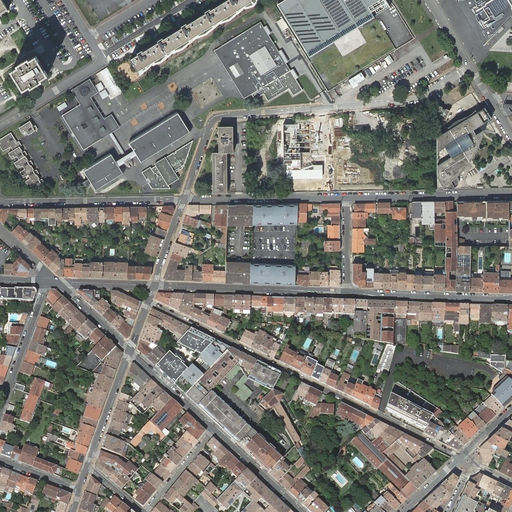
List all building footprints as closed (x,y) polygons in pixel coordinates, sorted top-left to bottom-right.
[(227,0),(130,59),(138,71),(252,1),(251,0),(227,0)] [(385,0),(285,0),(277,5),(309,57),(390,7),(385,0)] [(483,44),(488,39),(486,37),(484,35),(483,33),(481,31),(479,29),(478,27),(476,25),(475,23),(473,20),(472,18),(471,16),(469,14),(468,11),(467,9),(466,6),(465,4),(464,1),(463,0),(460,0),(456,1),(470,23),(483,44)] [(486,37),(488,39),(502,25),(509,18),(511,14),(511,0),(463,0),(464,1),(465,4),(466,6),(467,9),(468,11),(469,14),(471,16),(472,18),(473,20),(475,23),(476,25),(478,27),(479,29),(481,31),(483,33),(484,35),(486,37)] [(288,27),(283,18),(277,21),(282,30),(288,27)] [(245,32),(222,46),(232,63),(238,60),(247,73),(241,77),(251,94),(275,80),(290,70),(260,22),(245,31),(245,32)] [(225,35),(219,38),(222,44),(228,41),(225,35)] [(232,63),(222,46),(214,51),(221,62),(222,65),(244,99),(251,94),(241,77),(247,73),(238,60),(232,63)] [(30,86),(42,79),(48,75),(36,56),(29,60),(18,67),(11,71),(23,90),(30,86)] [(18,67),(29,60),(28,58),(26,60),(23,61),(17,65),(18,67)] [(221,62),(119,125),(120,127),(155,106),(165,121),(167,120),(157,104),(222,65),(221,62)] [(277,92),(287,86),(289,89),(293,96),(303,90),(290,70),(275,80),(251,94),(255,100),(264,94),(268,101),(279,95),(277,92)] [(43,81),(42,79),(30,86),(31,88),(34,86),(39,83),(43,81)] [(71,90),(80,104),(101,139),(109,134),(112,132),(120,127),(119,125),(111,114),(104,119),(91,97),(98,92),(104,88),(100,83),(94,86),(90,79),(77,86),(71,90)] [(279,95),(289,89),(287,86),(277,92),(279,95)] [(108,95),(104,89),(98,93),(102,99),(108,95)] [(64,102),(56,107),(58,111),(67,106),(64,102)] [(502,107),(507,115),(511,111),(511,104),(505,103),(502,107)] [(80,104),(62,115),(83,150),(101,139),(80,104)] [(442,107),(438,105),(434,115),(438,117),(438,115),(442,117),(441,119),(445,120),(449,110),(446,109),(445,110),(442,109),(442,107)] [(484,107),(481,109),(477,112),(470,116),(470,114),(468,115),(464,117),(462,118),(458,119),(455,121),(453,122),(447,127),(448,129),(436,137),(437,189),(441,186),(443,189),(452,189),(455,188),(457,186),(458,182),(458,180),(458,178),(457,176),(459,174),(462,171),(466,166),(470,160),(475,153),(480,150),(478,146),(482,137),(484,129),(476,134),(473,130),(483,123),(488,120),(491,118),(484,107)] [(165,121),(129,143),(135,152),(136,154),(141,162),(190,132),(178,113),(167,120),(165,121)] [(495,132),(488,120),(483,123),(485,126),(489,130),(495,132)] [(28,135),(38,129),(35,125),(33,126),(30,121),(19,128),(22,133),(26,131),(28,135)] [(310,123),(283,123),(283,178),(322,178),(322,165),(310,165),(310,123)] [(213,193),(227,193),(227,153),(233,153),(233,149),(233,139),(233,126),(218,127),(218,138),(218,141),(218,142),(218,153),(212,153),(213,193)] [(127,157),(112,132),(109,134),(124,158),(117,163),(118,165),(122,163),(131,157),(136,154),(135,152),(127,157)] [(33,164),(31,160),(29,162),(25,156),(27,155),(25,151),(23,152),(19,147),(22,145),(19,141),(17,142),(11,133),(0,139),(0,143),(0,146),(3,151),(11,147),(13,151),(8,153),(12,159),(17,156),(19,160),(14,163),(18,169),(22,166),(24,169),(20,172),(23,178),(28,175),(30,179),(26,182),(29,187),(34,184),(36,188),(45,183),(42,179),(40,180),(37,175),(39,173),(37,170),(34,171),(31,165),(33,164)] [(184,165),(193,140),(175,151),(176,152),(174,153),(173,152),(165,157),(155,163),(159,170),(154,173),(150,166),(142,172),(146,179),(148,178),(150,181),(148,182),(152,188),(170,188),(168,184),(164,177),(165,176),(168,181),(170,179),(171,181),(173,179),(172,178),(175,177),(173,174),(175,173),(183,168),(182,167),(184,165)] [(123,173),(111,154),(84,171),(89,179),(91,182),(96,190),(123,173)] [(131,157),(122,163),(129,168),(133,165),(131,157)] [(168,184),(178,178),(175,173),(173,174),(175,177),(172,178),(173,179),(171,181),(170,179),(168,181),(165,176),(164,177),(168,184)] [(457,212),(457,217),(460,217),(463,217),(464,219),(509,218),(509,200),(497,201),(486,201),(475,201),(470,201),(463,201),(460,201),(457,201),(456,202),(457,203),(457,212)] [(448,240),(457,240),(457,212),(452,212),(452,201),(445,202),(445,212),(445,213),(445,219),(445,223),(434,223),(434,229),(435,245),(446,245),(446,240),(445,239),(447,239),(448,240)] [(390,208),(389,202),(377,203),(377,213),(392,212),(392,207),(390,208)] [(422,217),(421,202),(411,202),(411,217),(422,217)] [(429,229),(434,229),(434,223),(434,219),(434,217),(434,212),(434,202),(421,202),(422,217),(422,220),(429,220),(429,223),(429,229)] [(434,219),(434,223),(445,223),(445,219),(445,213),(445,212),(445,202),(440,202),(434,202),(434,212),(439,212),(439,213),(443,213),(443,215),(443,219),(439,219),(439,217),(438,217),(434,217),(434,219)] [(340,225),(340,203),(327,204),(327,205),(328,205),(328,212),(327,212),(327,217),(332,217),(331,225),(340,225)] [(296,204),(253,205),(253,206),(252,225),(295,224),(297,224),(297,222),(297,220),(298,204),(296,204)] [(307,204),(298,204),(297,220),(306,220),(307,211),(307,204)] [(354,204),(354,212),(365,212),(364,204),(354,204)] [(367,212),(375,212),(375,204),(364,204),(365,212),(367,212)] [(227,225),(228,205),(215,205),(215,213),(215,218),(216,218),(216,225),(227,226),(227,225)] [(236,205),(228,205),(227,225),(240,225),(241,207),(241,205),(236,205)] [(241,205),(241,207),(240,225),(252,225),(253,206),(253,205),(241,205)] [(142,206),(138,207),(138,217),(147,217),(147,213),(147,206),(142,206)] [(167,206),(163,206),(162,211),(172,215),(174,209),(172,206),(167,206)] [(188,206),(185,215),(196,219),(198,213),(198,206),(188,206)] [(97,222),(99,222),(98,207),(93,207),(87,207),(87,222),(89,222),(97,222)] [(109,207),(105,207),(105,218),(107,218),(111,218),(115,218),(114,207),(109,207)] [(134,207),(130,207),(130,221),(132,221),(132,217),(138,217),(138,207),(134,207)] [(6,209),(2,209),(0,213),(0,220),(4,224),(8,212),(17,215),(19,208),(14,209),(9,209),(6,209)] [(23,208),(19,208),(17,215),(16,217),(27,219),(27,208),(23,208)] [(44,208),(40,208),(41,217),(41,219),(45,219),(45,221),(48,221),(48,208),(44,208)] [(403,218),(405,218),(405,208),(402,208),(393,208),(393,218),(403,218)] [(160,217),(159,219),(169,223),(172,216),(161,212),(160,217)] [(182,223),(189,225),(195,227),(198,220),(197,219),(196,219),(185,215),(182,223)] [(352,218),(352,228),(365,228),(365,225),(362,225),(362,218),(352,218)] [(159,219),(158,219),(158,220),(159,221),(157,228),(166,231),(169,223),(159,219)] [(19,224),(12,232),(17,237),(24,230),(20,226),(21,224),(20,223),(19,224)] [(227,226),(216,225),(215,228),(222,228),(221,244),(216,244),(216,248),(226,249),(227,226)] [(340,240),(340,225),(331,225),(329,225),(329,241),(340,240)] [(157,228),(157,227),(154,236),(163,239),(166,231),(157,228)] [(352,239),(368,238),(368,231),(368,228),(365,228),(352,228),(352,239)] [(26,236),(29,233),(25,229),(24,230),(17,237),(22,241),(26,236)] [(187,246),(191,233),(180,229),(179,233),(181,233),(177,243),(187,246)] [(148,243),(160,248),(163,239),(154,236),(151,235),(148,243)] [(26,245),(31,240),(26,236),(22,241),(26,245)] [(31,240),(26,245),(32,251),(40,243),(42,242),(35,236),(31,240)] [(364,242),(376,242),(376,238),(368,238),(352,239),(352,252),(364,252),(363,242),(364,242)] [(444,290),(456,291),(456,278),(456,275),(457,245),(457,240),(448,240),(447,239),(445,239),(446,240),(446,245),(445,270),(445,271),(444,290)] [(325,251),(340,251),(340,240),(329,241),(325,241),(325,251)] [(174,247),(172,252),(183,256),(186,257),(189,258),(189,256),(187,255),(188,250),(191,251),(200,254),(203,252),(189,247),(187,246),(177,243),(176,242),(174,247)] [(32,251),(42,260),(49,252),(46,248),(40,243),(32,251)] [(144,252),(148,253),(157,257),(160,248),(148,243),(144,252)] [(463,291),(470,291),(470,278),(470,277),(470,276),(470,273),(470,270),(470,265),(470,261),(471,246),(464,246),(457,245),(456,275),(456,278),(456,291),(463,291)] [(42,260),(48,266),(57,256),(58,255),(54,252),(51,249),(50,250),(49,252),(42,260)] [(172,252),(170,258),(179,262),(180,259),(181,257),(182,258),(186,259),(186,257),(183,256),(172,252)] [(31,267),(20,256),(15,261),(12,264),(12,274),(27,275),(31,267)] [(48,266),(55,272),(61,260),(57,256),(48,266)] [(164,280),(185,281),(185,270),(176,269),(179,262),(170,258),(163,278),(164,280)] [(63,276),(74,277),(74,264),(72,264),(72,259),(66,259),(66,264),(64,264),(63,276)] [(74,277),(82,277),(83,263),(83,259),(75,259),(74,263),(74,264),(74,277)] [(59,276),(63,276),(64,264),(64,260),(61,260),(55,272),(59,276)] [(15,261),(5,261),(5,264),(5,274),(12,274),(12,264),(15,261)] [(90,277),(102,278),(103,262),(90,261),(90,263),(90,277)] [(102,278),(115,278),(115,262),(103,262),(102,278)] [(115,278),(127,278),(128,266),(128,265),(128,263),(115,262),(115,278)] [(238,262),(226,262),(225,270),(225,282),(238,282),(238,262)] [(240,262),(238,262),(238,282),(239,283),(250,283),(251,263),(240,262)] [(82,277),(90,277),(90,263),(83,263),(82,277)] [(292,264),(251,263),(250,283),(291,285),(295,285),(296,265),(292,264)] [(355,287),(365,287),(366,272),(361,272),(361,263),(353,263),(353,284),(355,287)] [(202,281),(213,282),(213,270),(213,264),(202,264),(202,269),(202,281)] [(483,278),(483,292),(498,292),(499,279),(499,272),(499,270),(499,264),(496,264),(496,268),(496,270),(496,272),(486,272),(486,269),(484,269),(484,270),(484,271),(484,274),(483,278)] [(127,278),(135,279),(136,266),(128,266),(127,278)] [(142,279),(144,267),(136,266),(135,279),(142,279)] [(192,266),(192,281),(202,281),(202,269),(198,269),(198,271),(196,271),(197,266),(192,266)] [(151,267),(144,267),(142,279),(149,279),(150,276),(151,267)] [(213,282),(225,282),(225,270),(213,270),(213,282)] [(328,271),(328,286),(340,286),(340,270),(337,270),(337,272),(330,272),(330,270),(328,270),(328,271)] [(433,290),(444,290),(445,271),(445,270),(443,270),(443,271),(443,274),(434,274),(434,275),(433,290)] [(309,285),(320,286),(320,271),(309,271),(309,275),(309,285)] [(320,286),(328,286),(328,271),(320,271),(320,286)] [(365,287),(373,288),(374,272),(366,272),(365,287)] [(373,288),(381,288),(382,273),(374,272),(373,288)] [(389,288),(397,289),(398,272),(390,272),(390,273),(389,288)] [(397,289),(406,289),(406,274),(406,273),(398,272),(397,289)] [(422,289),(433,290),(434,275),(434,274),(434,273),(429,272),(427,272),(425,272),(422,272),(422,274),(422,275),(422,289)] [(381,288),(389,288),(390,273),(382,273),(381,288)] [(470,291),(483,292),(483,278),(484,274),(481,274),(481,277),(472,277),(472,274),(470,273),(470,276),(470,277),(470,278),(470,291)] [(406,289),(414,289),(414,274),(406,274),(406,289)] [(414,289),(422,289),(422,275),(422,274),(414,274),(414,289)] [(303,285),(309,285),(309,275),(298,275),(297,283),(299,283),(302,283),(303,283),(303,285)] [(499,279),(498,292),(511,292),(511,279),(509,279),(499,279)] [(15,295),(15,288),(8,288),(7,299),(12,300),(16,300),(16,295),(15,295)] [(23,300),(24,288),(15,288),(15,295),(16,295),(16,300),(18,300),(23,300)] [(33,289),(24,288),(23,300),(23,301),(23,303),(32,304),(33,301),(36,293),(36,292),(36,291),(35,291),(35,290),(34,289),(33,289)] [(50,289),(46,301),(53,307),(63,297),(55,289),(50,289)] [(100,299),(100,291),(95,291),(79,290),(77,293),(88,303),(92,299),(94,299),(100,299)] [(116,292),(111,291),(111,301),(122,307),(123,305),(127,296),(119,292),(118,292),(116,292)] [(155,300),(169,307),(173,294),(158,293),(155,300)] [(173,294),(169,307),(179,312),(181,303),(184,294),(173,294)] [(195,295),(184,294),(181,303),(192,306),(195,295)] [(207,307),(206,307),(206,295),(195,295),(192,306),(189,317),(199,322),(204,312),(207,307)] [(224,296),(214,295),(213,306),(216,306),(222,307),(224,307),(224,296)] [(141,303),(127,296),(123,305),(128,308),(131,309),(129,312),(136,315),(141,303)] [(234,296),(224,296),(224,307),(224,308),(233,308),(234,296)] [(242,296),(234,296),(233,308),(233,310),(241,310),(242,296)] [(241,310),(241,314),(243,314),(248,314),(250,314),(250,311),(250,307),(250,297),(242,296),(241,310)] [(63,297),(53,307),(52,308),(49,311),(51,312),(54,309),(59,314),(69,303),(63,297)] [(261,297),(250,297),(250,307),(261,307),(261,297)] [(284,298),(272,297),(272,308),(272,312),(283,312),(284,298)] [(295,298),(284,298),(283,312),(295,313),(295,298)] [(305,299),(295,298),(295,313),(294,316),(296,316),(297,313),(303,314),(304,314),(305,299)] [(102,299),(100,299),(94,299),(92,299),(88,303),(93,308),(100,301),(102,299)] [(102,299),(100,301),(93,308),(101,316),(109,308),(110,306),(107,303),(109,302),(107,300),(105,301),(102,299)] [(304,314),(304,316),(306,316),(313,317),(313,314),(314,299),(305,299),(304,314)] [(323,299),(314,299),(313,314),(313,317),(315,317),(321,317),(323,317),(323,314),(323,299)] [(333,300),(323,299),(323,314),(332,314),(333,300)] [(344,300),(333,300),(332,314),(332,318),(338,318),(338,314),(343,314),(344,300)] [(355,301),(344,300),(343,314),(354,315),(354,313),(355,308),(355,301)] [(367,301),(355,301),(355,308),(362,309),(362,313),(354,313),(354,315),(354,327),(353,333),(366,334),(367,301)] [(387,343),(392,344),(394,315),(395,302),(367,301),(366,334),(365,340),(373,341),(387,343)] [(395,345),(396,345),(405,345),(405,341),(407,315),(407,314),(407,302),(395,302),(394,315),(392,344),(395,345)] [(416,321),(419,321),(420,303),(407,302),(407,314),(407,315),(407,319),(416,320),(416,321)] [(78,311),(69,303),(59,314),(56,317),(58,319),(61,316),(62,317),(63,318),(66,321),(65,322),(67,323),(78,311)] [(181,303),(179,312),(189,317),(192,306),(181,303)] [(420,303),(419,321),(424,321),(426,321),(431,321),(432,303),(420,303)] [(432,303),(431,321),(436,321),(436,315),(444,315),(445,304),(432,303)] [(456,304),(445,304),(444,315),(444,319),(444,320),(453,321),(453,327),(455,327),(454,332),(459,332),(459,324),(460,304),(456,304)] [(460,304),(459,324),(468,324),(468,305),(460,304)] [(480,305),(468,305),(468,324),(468,327),(479,327),(479,325),(480,305)] [(492,306),(480,305),(479,325),(480,325),(481,324),(491,324),(491,322),(492,306)] [(495,306),(492,306),(491,322),(495,322),(495,325),(497,325),(497,322),(504,323),(504,325),(506,325),(506,323),(507,306),(495,306)] [(114,313),(109,308),(101,316),(110,324),(118,315),(117,314),(116,315),(114,313)] [(163,323),(165,316),(152,309),(149,316),(163,323)] [(210,315),(205,325),(215,330),(221,318),(224,313),(213,309),(210,315)] [(88,320),(78,311),(67,323),(64,327),(65,328),(67,327),(73,333),(72,334),(72,333),(71,334),(72,336),(77,331),(88,320)] [(134,321),(136,315),(129,312),(128,312),(127,311),(126,311),(124,316),(128,318),(132,320),(134,321)] [(204,312),(199,322),(205,325),(210,315),(204,312)] [(118,315),(110,324),(117,330),(124,322),(120,317),(122,314),(121,313),(118,315)] [(162,325),(163,323),(149,316),(147,323),(157,328),(159,323),(162,325)] [(166,330),(174,320),(165,316),(163,323),(162,325),(161,326),(165,329),(166,330)] [(43,318),(40,317),(36,328),(45,331),(49,332),(56,334),(58,327),(52,321),(51,321),(49,320),(43,318)] [(128,339),(132,328),(127,324),(130,320),(131,321),(132,320),(128,318),(124,322),(117,330),(126,339),(128,339)] [(221,318),(215,330),(224,334),(230,322),(221,318)] [(97,329),(88,320),(77,331),(86,340),(88,337),(89,336),(97,329)] [(173,334),(182,324),(174,320),(166,330),(167,331),(168,329),(173,334)] [(20,336),(24,324),(8,323),(8,335),(20,336)] [(161,335),(162,332),(159,330),(157,328),(147,323),(141,340),(152,344),(157,346),(158,342),(156,341),(158,334),(161,335)] [(175,335),(180,340),(191,328),(182,324),(173,334),(172,335),(174,336),(175,335)] [(45,331),(36,328),(31,342),(42,346),(43,344),(44,340),(42,339),(45,331)] [(177,344),(176,345),(200,357),(216,341),(191,328),(180,340),(177,344)] [(105,337),(97,329),(89,336),(88,337),(91,340),(92,339),(95,342),(94,343),(97,345),(98,344),(105,337)] [(246,329),(240,342),(251,348),(258,334),(256,333),(254,336),(247,332),(248,330),(246,329)] [(258,334),(251,348),(258,351),(264,338),(259,336),(260,334),(258,333),(258,334)] [(17,346),(20,336),(8,335),(7,344),(17,346)] [(264,338),(258,351),(263,354),(271,337),(270,337),(266,335),(264,338)] [(110,341),(105,337),(98,344),(97,345),(94,348),(91,351),(95,354),(102,361),(106,357),(107,356),(116,347),(110,341)] [(271,337),(263,354),(268,356),(276,340),(275,339),(273,338),(271,337)] [(137,350),(146,358),(153,351),(157,346),(152,344),(141,340),(137,349),(137,350)] [(278,341),(276,340),(268,356),(274,359),(280,346),(277,345),(278,342),(278,341)] [(176,383),(174,384),(186,395),(197,383),(227,351),(230,348),(216,341),(200,357),(188,370),(176,383)] [(43,356),(46,348),(42,346),(31,342),(28,351),(39,355),(43,356)] [(384,372),(388,374),(396,345),(395,345),(392,344),(387,343),(376,372),(379,373),(380,371),(384,372)] [(443,346),(443,351),(458,354),(458,348),(443,345),(443,346)] [(155,366),(157,365),(167,354),(165,353),(163,355),(157,349),(159,347),(158,346),(157,346),(153,351),(146,358),(155,366)] [(287,346),(279,361),(289,367),(296,354),(296,353),(297,351),(289,347),(287,346)] [(123,353),(116,347),(107,356),(120,361),(123,353)] [(257,361),(230,348),(227,351),(238,363),(239,360),(243,362),(240,368),(242,371),(244,368),(251,372),(256,362),(257,361)] [(28,351),(24,362),(33,366),(35,362),(37,362),(39,355),(28,351)] [(197,383),(186,395),(197,406),(199,405),(208,395),(211,391),(226,376),(237,364),(238,364),(238,363),(227,351),(197,383)] [(171,379),(176,383),(188,370),(183,365),(185,363),(175,355),(174,356),(169,352),(167,354),(157,365),(161,369),(160,371),(170,380),(171,379)] [(296,354),(289,367),(300,372),(306,359),(306,358),(304,357),(302,356),(300,355),(298,354),(296,353),(296,354)] [(503,373),(511,381),(511,372),(505,369),(505,362),(505,356),(490,355),(490,359),(489,359),(489,365),(502,372),(503,373)] [(0,365),(8,369),(12,357),(5,357),(1,356),(0,357),(0,365)] [(116,371),(120,361),(107,356),(104,364),(104,366),(116,371)] [(306,359),(300,372),(311,377),(316,365),(317,364),(306,359)] [(281,374),(281,373),(264,365),(257,361),(256,362),(281,374)] [(30,376),(34,366),(33,366),(24,362),(20,373),(30,376)] [(273,389),(281,374),(256,362),(251,372),(249,377),(256,380),(255,381),(266,387),(267,386),(273,389)] [(132,364),(127,376),(131,377),(134,380),(142,371),(134,363),(132,364)] [(104,364),(103,364),(102,367),(103,368),(100,375),(113,380),(116,371),(104,366),(104,364)] [(237,364),(226,376),(230,382),(241,370),(240,368),(237,364)] [(0,376),(4,379),(8,369),(0,365),(0,376)] [(316,365),(311,377),(315,380),(318,381),(324,369),(316,365)] [(324,369),(318,381),(325,385),(330,374),(331,372),(332,370),(329,368),(327,367),(325,366),(324,369)] [(339,383),(336,390),(343,394),(347,384),(348,381),(353,370),(353,369),(347,367),(345,367),(339,383)] [(133,380),(131,383),(140,391),(143,389),(151,380),(142,371),(134,380),(133,380)] [(493,398),(503,408),(511,399),(511,381),(503,373),(498,378),(501,381),(492,390),(496,394),(492,397),(493,398)] [(108,394),(113,380),(100,375),(98,375),(96,374),(95,376),(98,377),(97,379),(94,385),(95,385),(93,389),(108,394)] [(330,374),(325,385),(333,388),(336,390),(339,383),(336,381),(337,377),(330,374)] [(244,376),(239,381),(244,385),(248,379),(245,375),(244,376)] [(30,394),(39,398),(43,386),(45,382),(35,378),(30,394)] [(353,390),(350,397),(363,403),(368,389),(369,387),(363,385),(363,386),(361,385),(363,381),(358,379),(355,384),(354,387),(353,390)] [(164,392),(151,380),(143,389),(140,391),(134,398),(130,403),(133,406),(143,415),(147,411),(150,407),(164,392)] [(244,385),(239,381),(235,385),(239,390),(244,385)] [(347,384),(343,394),(350,397),(353,390),(354,387),(355,384),(348,381),(347,384)] [(310,388),(301,383),(296,393),(293,400),(296,401),(297,398),(297,397),(298,394),(305,398),(310,388)] [(16,384),(14,389),(23,392),(25,387),(20,385),(16,384)] [(244,385),(239,390),(248,398),(253,393),(244,385)] [(363,403),(370,407),(373,398),(375,394),(376,393),(371,391),(373,387),(370,386),(368,389),(363,403)] [(322,393),(310,388),(305,398),(304,400),(303,404),(305,404),(306,401),(312,404),(316,406),(317,404),(322,393)] [(102,410),(108,394),(93,389),(91,389),(90,391),(91,393),(92,394),(88,405),(89,405),(102,410)] [(239,390),(235,394),(244,402),(248,398),(239,390)] [(270,412),(273,408),(279,404),(282,397),(283,395),(273,390),(272,391),(263,400),(260,403),(270,412)] [(199,405),(240,443),(252,430),(211,391),(208,395),(199,405)] [(171,398),(164,392),(150,407),(151,408),(153,407),(157,411),(158,412),(171,398)] [(129,396),(121,393),(118,400),(126,403),(129,396)] [(33,413),(39,398),(30,394),(24,410),(33,413)] [(370,407),(377,411),(380,401),(381,397),(375,394),(373,398),(370,407)] [(394,396),(390,395),(386,409),(389,411),(425,429),(429,422),(431,418),(432,415),(394,396)] [(151,420),(150,421),(161,432),(182,409),(171,398),(158,412),(157,413),(156,415),(151,420)] [(495,416),(503,408),(493,398),(490,400),(488,402),(487,403),(486,402),(485,403),(484,401),(482,403),(487,408),(495,416)] [(126,403),(118,400),(115,409),(128,414),(130,407),(132,408),(133,406),(129,404),(126,403)] [(349,420),(354,410),(341,403),(336,414),(335,416),(348,422),(349,420)] [(485,425),(495,416),(487,408),(482,403),(473,412),(473,413),(477,417),(485,425)] [(294,443),(295,446),(298,450),(302,448),(300,444),(298,441),(299,440),(279,404),(273,408),(294,443)] [(319,413),(333,415),(334,406),(321,404),(317,404),(316,406),(310,417),(318,418),(319,413)] [(98,422),(102,410),(89,405),(85,417),(89,419),(98,422)] [(197,406),(238,445),(240,443),(199,405),(197,406)] [(62,408),(55,406),(52,413),(59,416),(62,408)] [(128,414),(115,409),(111,420),(127,426),(131,415),(128,414)] [(439,409),(433,415),(436,418),(442,413),(439,409)] [(20,420),(30,423),(33,413),(24,410),(20,420)] [(361,426),(366,416),(354,410),(349,420),(347,425),(359,431),(360,428),(361,426)] [(195,421),(187,413),(179,421),(185,427),(188,423),(191,426),(195,421)] [(479,431),(485,425),(477,417),(473,413),(467,419),(479,431)] [(5,414),(2,421),(11,425),(14,418),(5,414)] [(95,429),(98,422),(89,419),(85,417),(82,416),(79,423),(83,424),(87,426),(95,429)] [(361,426),(360,428),(362,429),(365,426),(367,427),(375,420),(366,416),(361,426)] [(469,441),(479,431),(467,419),(463,423),(462,424),(457,428),(469,441)] [(511,420),(509,419),(502,426),(511,430),(511,420)] [(127,426),(111,420),(109,428),(121,432),(122,428),(127,430),(128,426),(127,426)] [(360,432),(361,433),(364,436),(366,434),(370,431),(380,422),(375,420),(367,427),(362,431),(360,432)] [(462,424),(463,423),(461,420),(455,426),(456,426),(457,428),(462,424)] [(10,434),(14,436),(16,431),(15,431),(12,430),(13,425),(11,425),(2,421),(0,427),(0,430),(2,432),(9,434),(10,434)] [(161,432),(150,421),(149,423),(146,425),(145,427),(142,430),(141,431),(138,434),(135,438),(134,439),(138,443),(144,437),(144,438),(147,434),(146,434),(150,430),(154,433),(156,435),(158,435),(159,433),(161,432)] [(187,432),(197,441),(206,431),(195,421),(191,426),(188,423),(185,427),(186,428),(189,429),(186,432),(187,432)] [(435,439),(439,430),(442,424),(439,421),(437,426),(431,423),(429,422),(425,429),(423,433),(435,439)] [(376,439),(390,427),(380,422),(370,431),(366,434),(364,436),(371,443),(376,439)] [(92,437),(95,429),(87,426),(83,424),(80,433),(92,437)] [(463,446),(469,441),(457,428),(456,426),(454,428),(450,432),(452,435),(453,435),(463,446)] [(511,435),(511,430),(502,426),(495,433),(508,440),(511,435)] [(392,445),(404,434),(390,427),(376,439),(371,443),(364,436),(361,433),(350,443),(376,470),(378,468),(387,459),(381,454),(392,445)] [(121,432),(109,428),(106,435),(126,443),(128,444),(131,441),(119,437),(121,432)] [(182,439),(192,447),(197,441),(187,432),(186,432),(184,430),(183,432),(185,434),(182,439)] [(265,467),(270,472),(283,459),(277,453),(253,430),(252,430),(240,443),(238,445),(239,446),(240,444),(253,456),(252,457),(254,460),(256,459),(265,467)] [(439,430),(435,439),(438,441),(443,432),(439,430)] [(88,448),(92,437),(80,433),(80,432),(78,437),(80,438),(78,444),(78,445),(88,448)] [(498,446),(503,449),(508,440),(495,433),(487,440),(498,446)] [(415,462),(421,457),(419,456),(417,454),(424,444),(412,438),(404,434),(392,445),(381,454),(387,459),(400,472),(405,467),(392,454),(400,447),(404,444),(409,448),(405,452),(415,462)] [(126,443),(106,435),(101,448),(122,456),(125,457),(126,453),(123,452),(126,443)] [(458,451),(463,446),(453,435),(452,435),(450,437),(452,439),(453,440),(448,446),(458,451)] [(213,438),(206,445),(214,452),(211,455),(213,456),(222,446),(213,438)] [(138,443),(134,439),(131,441),(128,444),(129,445),(133,448),(138,443)] [(187,453),(192,447),(182,439),(177,445),(180,447),(187,453)] [(495,451),(498,446),(487,440),(479,447),(482,451),(483,454),(484,457),(484,460),(484,463),(488,465),(493,456),(495,451)] [(248,454),(252,457),(253,456),(240,444),(239,446),(248,454)] [(423,459),(433,449),(424,444),(417,454),(419,456),(421,457),(423,459)] [(33,466),(36,458),(39,450),(38,450),(38,449),(37,449),(37,448),(36,448),(36,447),(35,448),(35,447),(34,448),(33,448),(26,445),(25,445),(22,451),(22,452),(19,461),(33,466)] [(85,455),(88,448),(78,445),(76,452),(85,455)] [(1,455),(10,458),(14,448),(9,446),(8,447),(4,446),(1,455)] [(228,452),(222,446),(213,456),(218,460),(217,461),(219,463),(221,460),(228,452)] [(506,457),(509,451),(503,449),(498,446),(495,451),(493,456),(499,459),(501,454),(506,457)] [(10,458),(19,461),(22,452),(18,450),(18,449),(18,448),(14,447),(14,448),(10,458)] [(182,459),(187,453),(180,447),(177,451),(173,447),(171,449),(173,451),(182,459)] [(302,457),(304,461),(308,458),(302,448),(298,450),(302,457)] [(176,466),(182,459),(173,451),(171,449),(169,451),(167,453),(169,455),(168,457),(166,455),(165,454),(164,456),(176,466)] [(82,464),(85,455),(76,452),(75,452),(70,450),(70,452),(72,454),(71,458),(70,459),(72,460),(82,464)] [(506,457),(499,471),(511,477),(511,474),(511,463),(511,461),(511,459),(510,458),(511,456),(511,454),(511,452),(509,451),(506,457)] [(136,472),(138,470),(132,465),(129,462),(126,466),(117,458),(100,452),(97,459),(109,464),(113,465),(116,468),(120,471),(123,474),(126,476),(130,479),(136,472)] [(219,463),(218,463),(220,464),(223,461),(225,463),(222,466),(224,468),(226,466),(227,465),(234,457),(228,452),(221,460),(219,463)] [(199,454),(192,463),(201,470),(204,473),(206,475),(207,476),(208,474),(205,471),(209,466),(213,469),(215,467),(211,464),(208,461),(206,459),(199,454)] [(269,473),(278,482),(286,474),(294,465),(295,464),(294,463),(291,465),(289,468),(283,462),(285,460),(285,459),(288,456),(286,455),(283,458),(283,459),(270,472),(269,473)] [(171,473),(176,466),(164,456),(163,457),(165,459),(160,464),(160,465),(161,465),(171,473)] [(229,473),(230,474),(231,472),(240,463),(234,457),(227,465),(226,466),(224,468),(229,473)] [(300,481),(310,470),(309,470),(307,466),(305,462),(304,461),(302,457),(295,464),(294,465),(298,469),(303,463),(305,467),(295,478),(293,480),(289,476),(286,474),(278,482),(281,485),(289,492),(299,482),(300,481)] [(57,466),(42,460),(36,458),(33,466),(54,474),(57,466)] [(78,474),(82,464),(72,460),(70,459),(68,463),(67,466),(66,470),(68,470),(78,474)] [(109,464),(97,459),(95,465),(95,466),(102,472),(109,464)] [(259,464),(269,473),(270,472),(265,467),(256,459),(254,460),(259,464)] [(291,465),(285,459),(285,460),(283,462),(289,468),(291,465)] [(406,500),(417,490),(410,483),(405,477),(401,473),(400,472),(387,459),(378,468),(402,491),(400,493),(406,500)] [(417,490),(436,472),(423,459),(417,465),(416,464),(410,470),(411,471),(405,477),(410,483),(417,490)] [(192,463),(186,471),(194,478),(196,476),(201,470),(192,463)] [(246,469),(240,463),(231,472),(230,474),(236,480),(238,478),(246,469)] [(109,464),(102,472),(108,477),(116,469),(114,468),(113,470),(111,468),(113,465),(109,464)] [(163,483),(171,473),(161,465),(153,475),(163,483)] [(2,468),(1,470),(0,474),(0,481),(5,484),(4,485),(5,485),(4,487),(1,486),(0,487),(0,491),(3,493),(6,487),(7,484),(11,471),(2,468)] [(115,483),(122,475),(123,474),(120,471),(118,473),(115,471),(117,470),(116,469),(108,477),(115,483)] [(233,483),(217,500),(217,501),(219,502),(226,510),(242,493),(256,478),(246,469),(238,478),(236,480),(233,483)] [(20,475),(11,471),(7,484),(12,486),(15,488),(16,486),(20,475)] [(186,471),(178,479),(190,489),(195,483),(196,484),(198,481),(194,478),(186,471)] [(447,478),(455,486),(460,477),(456,475),(453,472),(447,478)] [(470,477),(469,480),(476,484),(478,485),(483,474),(480,472),(478,474),(476,475),(474,476),(470,477)] [(157,490),(163,483),(153,475),(152,474),(150,473),(145,480),(147,481),(148,482),(157,490)] [(491,477),(483,474),(478,485),(480,486),(485,489),(491,477)] [(29,478),(20,475),(16,486),(20,487),(19,490),(24,492),(25,489),(29,478)] [(129,480),(130,479),(126,476),(124,479),(122,477),(123,476),(122,475),(115,483),(122,489),(129,480)] [(91,477),(85,492),(97,496),(101,484),(92,476),(91,477)] [(485,489),(484,491),(483,493),(485,494),(487,490),(492,492),(498,481),(491,477),(485,489)] [(38,481),(29,478),(25,489),(28,491),(33,493),(35,489),(38,481)] [(242,493),(251,502),(266,487),(256,478),(242,493)] [(441,484),(452,493),(455,486),(447,478),(441,484)] [(178,479),(171,488),(183,498),(190,489),(178,479)] [(465,488),(462,493),(478,501),(479,501),(480,500),(482,494),(483,493),(484,491),(483,490),(481,494),(480,493),(479,496),(476,494),(479,489),(477,488),(476,487),(476,486),(475,485),(476,484),(469,480),(465,488)] [(307,487),(300,481),(299,482),(289,492),(296,499),(307,487)] [(498,481),(492,492),(491,495),(498,499),(499,496),(505,484),(498,481)] [(151,497),(157,490),(148,482),(148,483),(144,486),(142,485),(140,484),(137,486),(142,490),(143,491),(151,497)] [(210,483),(206,488),(205,489),(211,494),(216,488),(210,483)] [(400,506),(406,500),(400,493),(390,483),(387,486),(390,489),(391,489),(392,489),(394,491),(395,493),(393,495),(391,493),(391,494),(390,492),(388,493),(400,506)] [(441,484),(431,493),(441,501),(446,505),(449,499),(450,496),(452,493),(441,484)] [(504,504),(510,507),(511,502),(511,488),(505,484),(499,496),(498,499),(497,501),(499,502),(501,497),(506,499),(504,504)] [(60,490),(46,485),(43,493),(45,494),(48,495),(53,497),(53,498),(51,501),(55,502),(56,501),(56,498),(57,498),(60,490)] [(251,502),(242,511),(269,511),(280,501),(266,487),(251,502)] [(311,495),(313,492),(308,487),(307,487),(296,499),(302,504),(311,495)] [(171,488),(163,498),(172,505),(176,499),(179,502),(175,507),(180,511),(185,511),(188,509),(191,505),(183,498),(171,488)] [(143,507),(151,497),(143,491),(142,490),(139,489),(135,494),(138,496),(135,500),(143,507)] [(205,489),(200,494),(214,507),(219,502),(217,501),(217,500),(211,494),(205,489)] [(71,494),(60,490),(57,498),(60,499),(59,502),(67,505),(71,494)] [(85,492),(82,501),(87,503),(88,503),(94,505),(96,498),(100,500),(100,498),(97,496),(85,492)] [(394,511),(400,506),(388,493),(387,492),(385,494),(385,495),(382,498),(394,511)] [(430,505),(434,507),(435,509),(439,505),(444,509),(446,505),(441,501),(431,493),(424,500),(430,505)] [(453,511),(472,511),(474,509),(478,501),(462,493),(458,503),(456,504),(456,506),(455,508),(453,511)] [(302,504),(307,510),(316,500),(311,495),(302,504)] [(111,501),(106,506),(113,511),(112,511),(114,511),(123,503),(115,496),(111,501)] [(100,507),(104,509),(106,506),(111,501),(105,497),(104,499),(100,507)] [(382,511),(393,511),(394,511),(382,498),(381,497),(374,503),(376,506),(382,511)] [(31,499),(30,502),(29,504),(25,511),(35,511),(39,502),(36,501),(31,499)] [(309,511),(325,511),(328,509),(318,499),(316,500),(307,510),(309,511)] [(424,500),(418,506),(424,511),(428,507),(430,508),(432,510),(434,507),(430,505),(424,500)] [(79,508),(88,511),(93,511),(96,506),(94,505),(88,503),(87,503),(82,501),(79,508)] [(288,511),(290,510),(280,501),(269,511),(288,511)] [(18,508),(4,502),(3,506),(10,509),(17,511),(18,508)] [(56,511),(64,511),(67,505),(59,502),(56,510),(54,510),(54,511),(55,511),(56,511)] [(129,511),(131,510),(123,503),(114,511),(129,511)] [(151,511),(169,511),(159,503),(151,511)] [(194,511),(196,510),(197,510),(199,507),(194,503),(191,505),(188,509),(185,511),(194,511)] [(382,511),(376,506),(374,503),(372,505),(370,505),(368,508),(367,509),(370,511),(369,511),(367,511),(366,510),(365,509),(364,511),(365,511),(382,511)]
